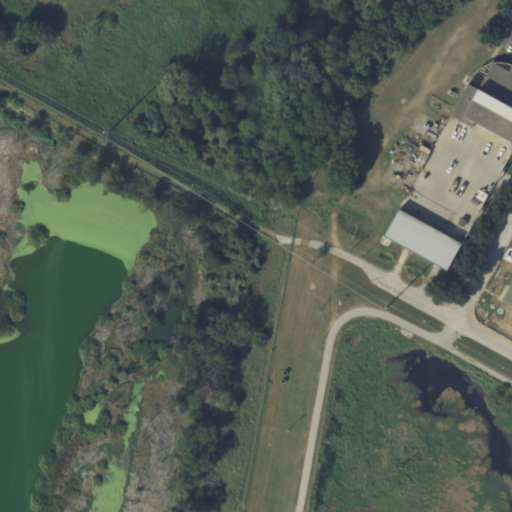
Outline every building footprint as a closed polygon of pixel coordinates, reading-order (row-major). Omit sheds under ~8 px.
[(511,144),(475,123),(472,129),(451,116),(469,85),(470,85),(478,71),(481,69),(486,66),(490,65),(496,63),(504,63),(509,64),(511,65),(511,144)] [(422,144),(425,139),(433,144),(430,149),(422,144)] [(417,149),(419,145),(429,151),(427,155),(417,149)] [(411,166),(420,152),(427,156),(418,170),(411,166)] [(399,210),(461,244),(447,272),(382,237),(397,209),(399,210)] [(511,307),(500,301),(511,279),(511,307)]
